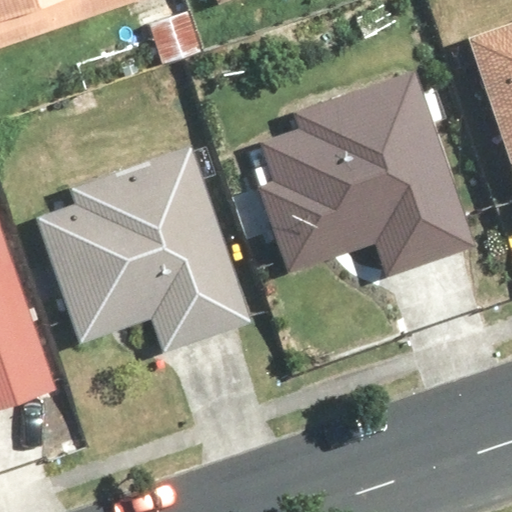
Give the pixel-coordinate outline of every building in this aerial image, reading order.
[(0,0),(0,42),(127,0),(0,0)] [(511,19),(455,37),(511,224),(511,19)] [(466,246),(400,69),(288,111),(293,124),(247,141),(264,185),(246,192),(279,280),(369,246),(380,278),(466,246)] [(24,226),(66,348),(59,350),(80,409),(100,402),(79,343),(138,322),(150,356),(241,324),(177,144),(54,187),(63,212),(24,226)] [(0,400),(45,385),(0,256),(0,400)]
